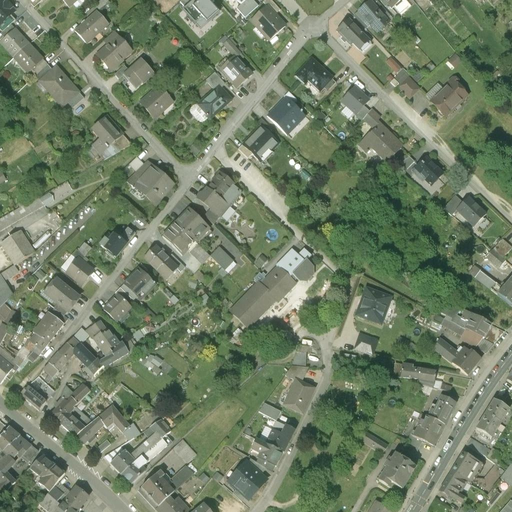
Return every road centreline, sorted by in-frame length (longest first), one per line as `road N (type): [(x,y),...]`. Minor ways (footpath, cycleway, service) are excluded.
road 1 (residential): [(214,149),(348,287),(317,402),(259,511)]
road 2 (residential): [(511,219),(314,25)]
road 3 (residential): [(19,0),(188,181)]
road 4 (residential): [(188,181),(42,359)]
road 5 (secondary): [(511,355),(411,511)]
road 6 (residential): [(314,25),(214,149)]
road 7 (tertiary): [(2,408),(122,511)]
